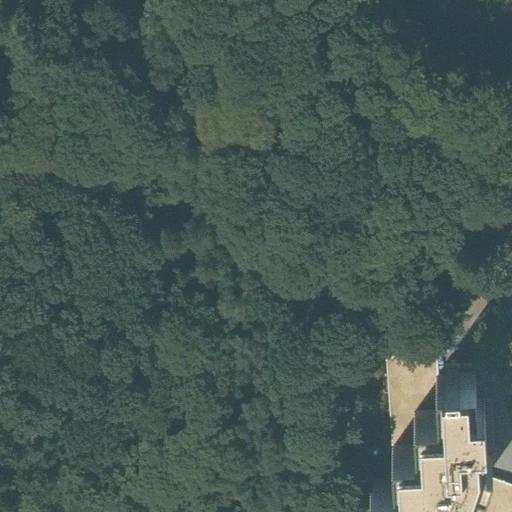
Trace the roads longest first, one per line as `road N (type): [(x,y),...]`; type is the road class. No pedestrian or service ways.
road 1 (track): [(179,352),(230,312),(294,287),(374,218),(511,165)]
road 2 (track): [(179,352),(134,511)]
road 3 (track): [(383,0),(511,90)]
